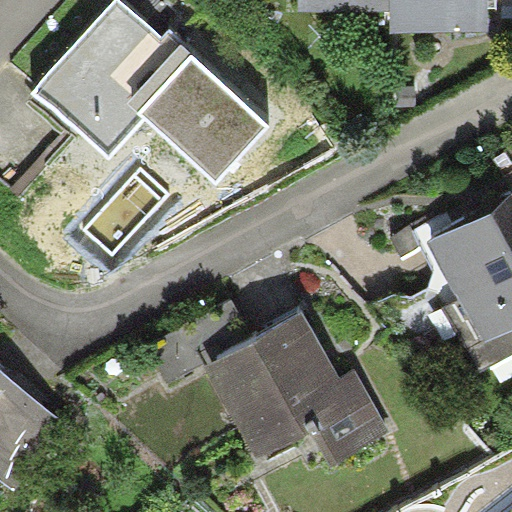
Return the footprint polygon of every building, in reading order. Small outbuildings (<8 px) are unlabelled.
[(163,15),(146,0),(91,0),(23,73),(101,145),(144,99),(214,164),(274,101),(171,6),(163,15)] [(390,0),(390,1),(390,21),(487,21),(487,0),(390,0)] [(511,180),(428,226),(460,285),(444,293),(482,362),(511,345),(511,180)] [(203,348),(252,321),(236,291),(149,339),(169,375),(207,355),(203,348)] [(203,348),(207,355),(255,444),(311,413),(332,453),(389,423),(351,352),(336,360),(301,295),(252,321),(203,348)] [(0,469),(16,485),(73,424),(0,349),(0,469)]
